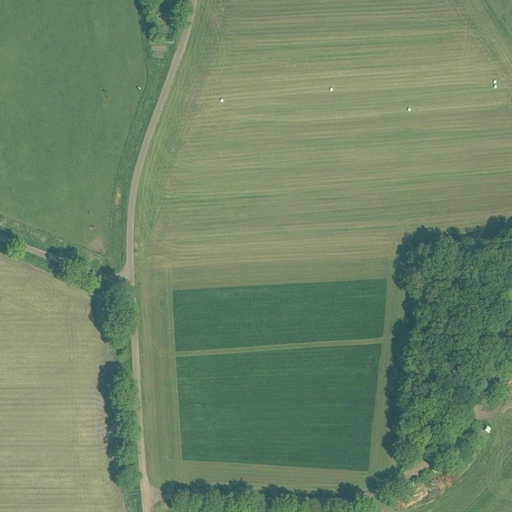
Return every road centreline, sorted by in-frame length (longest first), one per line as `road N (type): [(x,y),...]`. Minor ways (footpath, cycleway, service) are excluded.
road 1 (track): [(143,493),(361,498),(379,490),(467,427),(511,321)]
road 2 (residential): [(130,285),(132,188),(192,0)]
road 3 (unclassified): [(144,511),(130,285)]
road 4 (unclassified): [(130,285),(0,238)]
